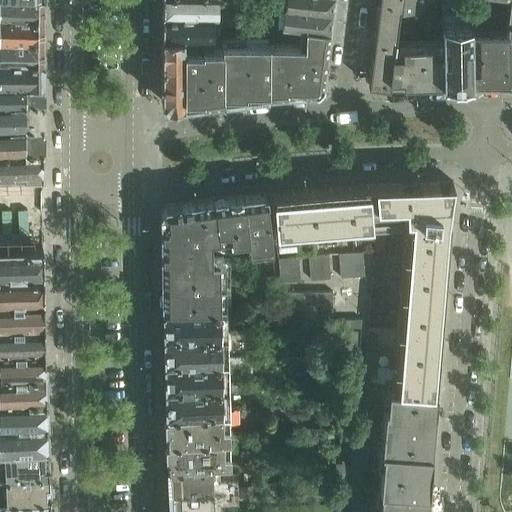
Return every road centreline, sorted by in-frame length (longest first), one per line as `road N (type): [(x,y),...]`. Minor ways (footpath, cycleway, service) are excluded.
road 1 (residential): [(482,155),(453,511)]
road 2 (residential): [(135,181),(345,158),(482,155)]
road 3 (residential): [(143,511),(135,181)]
road 4 (residential): [(70,182),(78,511)]
road 5 (residential): [(341,111),(135,135)]
road 6 (residential): [(486,107),(341,111)]
road 7 (residential): [(72,0),(69,137)]
road 8 (residential): [(135,135),(136,0)]
